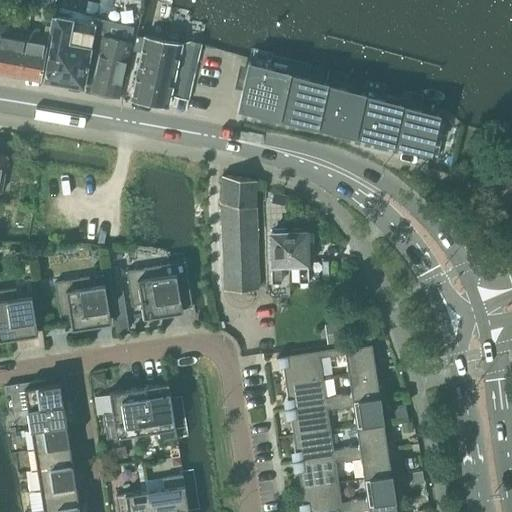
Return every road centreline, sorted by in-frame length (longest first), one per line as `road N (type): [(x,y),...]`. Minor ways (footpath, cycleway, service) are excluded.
road 1 (primary): [(336,168),(266,147),(0,97)]
road 2 (residential): [(75,362),(207,343),(221,352),(235,391),(251,511)]
road 3 (primary): [(476,297),(456,252),(415,204),(381,179),(336,168)]
road 4 (primary): [(451,318),(483,511)]
road 5 (primary): [(336,168),(411,244),(451,318)]
road 6 (residential): [(99,511),(75,362)]
road 7 (primary): [(511,471),(486,324)]
